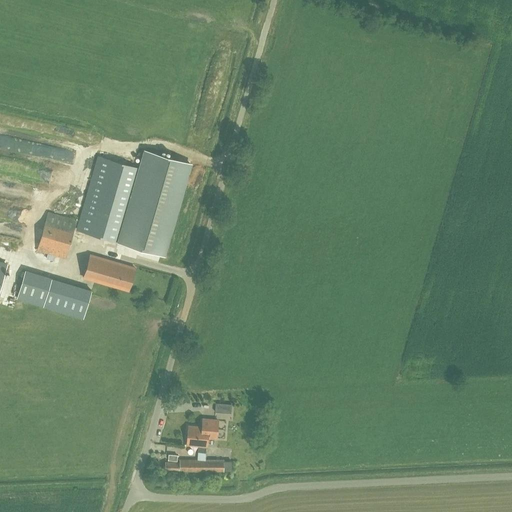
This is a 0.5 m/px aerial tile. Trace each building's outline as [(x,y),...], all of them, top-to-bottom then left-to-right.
[(98,157),(77,229),(122,243),(163,254),(190,163),(148,152),(143,170),(98,157)] [(70,208),(77,205),(74,199),(67,202),(70,208)] [(37,251),(66,259),(77,220),(48,212),(37,251)] [(0,294),(4,296),(16,257),(0,252),(0,294)] [(128,290),(135,268),(90,255),(84,277),(128,290)] [(18,297),(18,298),(44,306),(52,279),(26,271),(18,297)] [(85,318),(91,296),(51,286),(46,307),(85,318)] [(218,403),(219,412),(246,411),(246,402),(218,403)] [(202,419),(202,427),(208,428),(208,438),(216,438),(218,420),(202,419)] [(208,428),(202,427),(188,426),(186,445),(207,447),(208,438),(208,428)] [(230,461),(224,461),(224,458),(205,458),(205,456),(199,456),(199,459),(179,459),(179,462),(165,462),(165,470),(179,471),(224,471),(224,469),(231,469),(230,461)]
